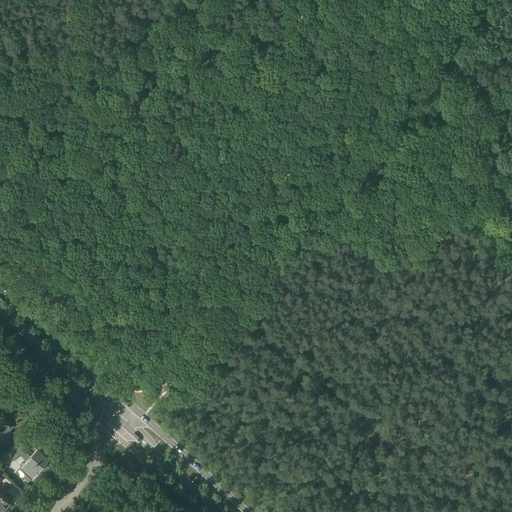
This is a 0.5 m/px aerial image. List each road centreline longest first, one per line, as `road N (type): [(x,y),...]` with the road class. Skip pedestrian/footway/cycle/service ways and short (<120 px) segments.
road 1 (primary): [(136,413),(0,286)]
road 2 (primary): [(0,312),(124,425)]
road 3 (primary): [(246,511),(136,413)]
road 4 (primary): [(124,425),(218,511)]
